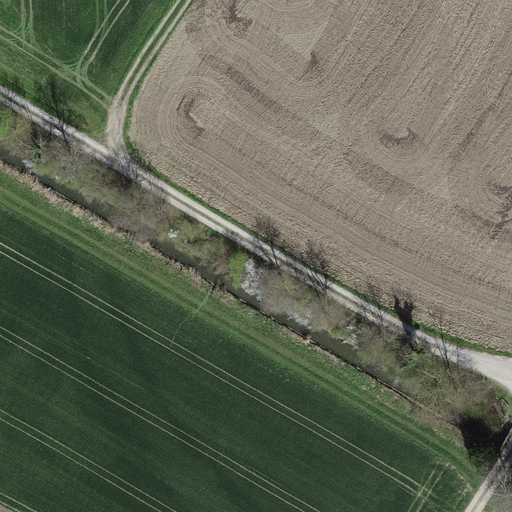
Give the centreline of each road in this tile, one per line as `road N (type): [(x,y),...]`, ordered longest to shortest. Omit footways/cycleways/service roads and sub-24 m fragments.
road 1 (track): [(0,96),(259,255),(511,391)]
road 2 (track): [(120,170),(110,130),(118,90),(182,0)]
